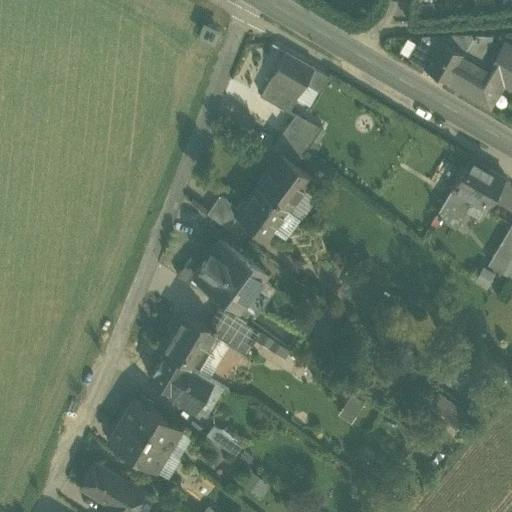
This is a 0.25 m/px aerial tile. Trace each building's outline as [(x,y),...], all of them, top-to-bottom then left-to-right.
[(200,34),(212,40),(217,30),(204,24),(200,34)] [(440,39),(463,53),(465,49),(474,34),(461,33),(442,35),(440,39)] [(465,49),(463,53),(447,80),(446,81),(489,106),(503,82),(511,87),(511,47),(506,44),(493,64),(480,56),(491,39),(491,35),(474,34),(465,49)] [(424,66),(447,80),(463,53),(440,39),(434,49),(419,40),(409,58),(424,66)] [(288,111),(304,82),(313,66),(285,50),(259,94),(288,111)] [(327,74),(313,66),(304,82),(318,90),(327,74)] [(278,136),(301,153),(320,126),(295,112),(278,136)] [(279,152),(295,164),(302,154),(301,153),(278,136),(271,146),(279,152)] [(279,152),(255,183),(287,207),(311,175),(295,164),(279,152)] [(436,215),(454,224),(469,199),(486,208),(504,177),(470,157),(436,215)] [(265,237),(287,207),(255,183),(238,207),(234,213),(237,215),(265,237)] [(206,211),(227,227),(237,215),(234,213),(238,207),(219,193),(206,211)] [(489,261),(504,270),(511,257),(511,223),(489,261)] [(213,283),(240,303),(264,271),(219,237),(200,263),(193,272),(210,285),(211,286),(213,283)] [(205,292),(210,285),(193,272),(200,263),(189,255),(176,273),(205,292)] [(511,257),(504,270),(503,272),(511,277),(511,257)] [(230,338),(247,349),(254,338),(259,329),(224,307),(211,327),(215,329),(230,338)] [(156,344),(164,348),(189,364),(201,344),(205,346),(215,329),(211,327),(198,319),(198,320),(184,311),(168,338),(162,334),(156,344)] [(230,338),(215,329),(205,346),(201,344),(189,364),(208,375),(230,338)] [(290,349),(259,329),(254,338),(284,358),(290,349)] [(208,375),(189,364),(164,348),(147,375),(170,388),(168,392),(193,407),(210,379),(211,379),(212,377),(208,375)] [(456,430),(468,409),(439,391),(426,412),(456,430)] [(365,402),(350,392),(337,413),(351,422),(365,402)] [(132,398),(119,418),(167,447),(179,427),(132,398)] [(154,467),(167,447),(119,418),(107,438),(154,467)] [(206,434),(224,447),(231,437),(214,424),(206,434)] [(101,511),(129,511),(144,488),(96,459),(79,486),(108,503),(101,511)] [(252,469),(243,481),(261,493),(269,481),(252,469)]
